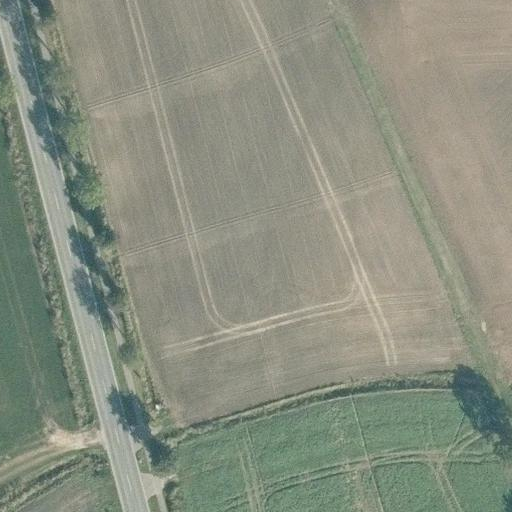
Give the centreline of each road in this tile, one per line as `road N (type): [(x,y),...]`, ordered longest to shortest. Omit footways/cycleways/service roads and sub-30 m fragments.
road 1 (tertiary): [(6,0),(136,511)]
road 2 (track): [(334,0),(511,421)]
